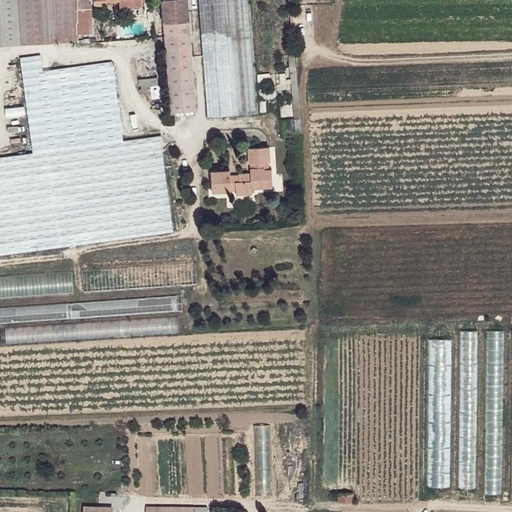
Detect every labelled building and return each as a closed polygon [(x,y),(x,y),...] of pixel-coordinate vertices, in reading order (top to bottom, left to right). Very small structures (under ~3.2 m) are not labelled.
[(24,0),(0,0),(0,45),(28,44),(24,0)] [(78,0),(24,0),(28,44),(82,41),(81,33),(78,0)] [(90,0),(78,0),(81,33),(95,32),(93,24),(98,24),(97,6),(91,5),(90,0)] [(146,0),(128,0),(124,0),(124,8),(147,7),(146,0)] [(189,0),(187,0),(162,1),(163,25),(191,24),(189,0)] [(249,0),(201,0),(204,36),(210,118),(256,115),(249,0)] [(191,24),(163,25),(165,39),(192,37),(191,24)] [(192,37),(165,39),(171,110),(196,110),(192,37)] [(53,53),(28,54),(38,151),(0,155),(0,253),(180,230),(167,135),(52,150),(52,145),(130,136),(122,60),(54,67),(53,53)] [(272,148),(251,151),(252,166),(273,164),(272,148)] [(232,171),(214,172),(215,195),(238,192),(238,198),(255,197),(254,192),(274,191),(273,172),(268,172),(268,169),(254,170),(253,175),(232,176),(232,171)] [(195,263),(82,269),(83,291),(196,284),(195,263)] [(72,271),(0,275),(0,297),(73,293),(72,271)] [(181,297),(0,306),(0,321),(22,320),(22,314),(26,314),(27,319),(182,310),(181,297)] [(138,333),(178,332),(178,318),(74,322),(75,337),(138,335),(138,333)] [(0,328),(0,343),(17,342),(16,327),(0,328)] [(459,330),(461,369),(476,368),(474,329),(459,330)] [(503,329),(486,329),(486,359),(503,359),(503,329)] [(429,339),(429,365),(450,365),(450,338),(429,339)] [(502,389),(502,374),(486,374),(486,389),(502,389)] [(449,402),(447,380),(428,381),(429,403),(449,402)] [(272,492),(267,424),(252,425),(257,493),(272,492)] [(428,446),(428,486),(448,486),(448,439),(428,439),(428,446)] [(474,488),(474,460),(459,460),(459,488),(474,488)] [(333,461),(319,461),(319,478),(333,478),(333,461)] [(353,491),(340,492),(340,502),(353,501),(353,491)]
